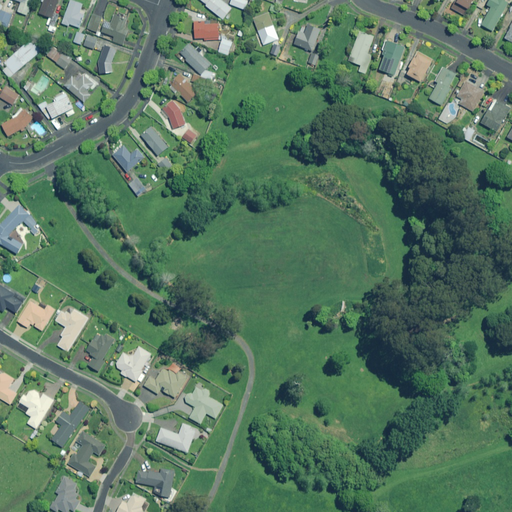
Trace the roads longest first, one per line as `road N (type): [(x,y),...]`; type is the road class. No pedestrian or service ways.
road 1 (residential): [(0,337),(102,391),(127,416),(129,443),(97,511)]
road 2 (residential): [(167,8),(119,113),(37,159),(3,160)]
road 3 (residential): [(365,0),(511,74)]
